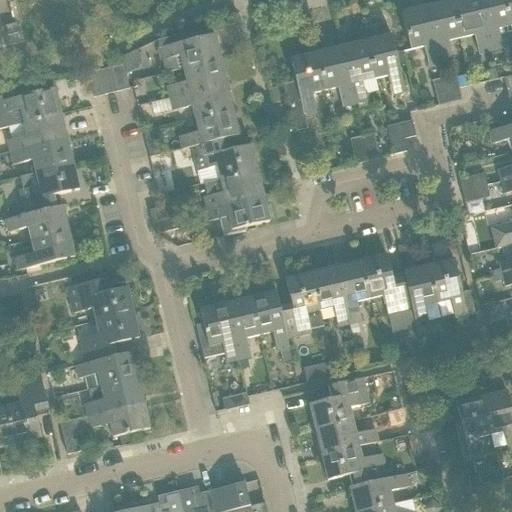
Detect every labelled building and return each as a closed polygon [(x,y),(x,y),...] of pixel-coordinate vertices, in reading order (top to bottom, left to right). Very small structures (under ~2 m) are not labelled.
[(477,0),(458,0),(451,2),(460,39),(473,36),(478,55),(490,52),(477,0)] [(504,0),(477,0),(490,52),(502,49),(499,35),(511,32),(511,27),(504,0)] [(451,2),(426,8),(440,64),(452,61),(447,42),(460,39),(451,2)] [(440,64),(426,8),(400,14),(409,51),(423,48),(428,67),(440,64)] [(15,24),(4,27),(7,36),(18,34),(15,24)] [(166,74),(183,70),(220,61),(214,36),(192,41),(191,34),(195,33),(195,32),(159,40),(161,48),(158,49),(160,61),(163,61),(166,74)] [(391,36),(365,42),(374,80),(387,76),(392,96),(404,93),(391,36)] [(365,42),(340,48),(353,105),(366,102),(361,83),(374,80),(365,42)] [(340,48),(315,54),(324,91),(337,88),(341,108),(353,105),(340,48)] [(135,52),(121,58),(123,64),(123,65),(125,74),(137,69),(140,63),(137,51),(135,52)] [(324,91),(315,54),(290,60),(296,88),(292,89),(287,84),(282,85),(293,132),(307,129),(304,117),(316,114),(311,94),(324,91)] [(166,87),(169,99),(226,86),(220,61),(183,70),(186,83),(166,87)] [(123,65),(111,68),(117,93),(129,90),(125,74),(123,65)] [(111,68),(99,71),(105,95),(117,93),(111,68)] [(494,69),(485,71),(487,81),(497,79),(494,69)] [(99,71),(87,74),(93,98),(105,95),(99,71)] [(468,75),(456,77),(459,87),(470,84),(468,75)] [(455,76),(443,79),(445,85),(449,103),(461,100),(455,76)] [(511,89),(511,76),(503,79),(506,91),(511,89)] [(443,79),(432,82),(433,88),(445,85),(443,79)] [(445,85),(433,88),(438,106),(449,103),(445,85)] [(192,107),(195,120),(232,111),(226,86),(169,99),(172,112),(192,107)] [(2,106),(0,106),(0,129),(23,124),(23,125),(60,116),(54,90),(1,103),(2,106)] [(181,150),(191,148),(220,141),(238,137),(232,111),(195,120),(198,133),(178,138),(181,150)] [(7,142),(9,154),(66,141),(60,116),(23,125),(26,138),(7,142)] [(385,127),(393,156),(407,152),(404,140),(415,137),(411,121),(385,127)] [(511,126),(488,132),(491,145),(506,142),(511,154),(511,153),(511,126)] [(157,145),(153,130),(143,132),(146,148),(157,145)] [(374,133),(349,136),(353,163),(377,160),(374,133)] [(32,162),(35,175),(72,166),(66,141),(9,154),(12,166),(32,162)] [(216,168),(219,181),(257,172),(250,147),(222,153),(220,141),(191,148),(197,173),(216,168)] [(159,156),(157,145),(146,148),(149,158),(159,156)] [(23,191),(19,192),(24,216),(53,210),(50,198),(52,197),(78,191),(72,166),(35,175),(19,178),(23,191)] [(511,167),(497,171),(500,183),(511,180),(511,167)] [(216,168),(197,173),(200,186),(219,181),(216,168)] [(207,198),(203,198),(206,211),(262,197),(257,172),(219,181),(204,185),(207,198)] [(483,174),(476,176),(478,188),(481,188),(486,187),(483,174)] [(511,193),(511,180),(500,183),(503,195),(511,193)] [(206,211),(209,223),(223,219),(227,237),(245,232),(244,228),(268,223),(262,197),(206,211)] [(174,206),(149,211),(152,223),(177,218),(174,206)] [(27,229),(30,242),(68,233),(62,208),(53,210),(24,216),(5,221),(8,234),(27,229)] [(152,223),(154,235),(179,230),(177,218),(152,223)] [(495,250),(511,246),(511,220),(509,221),(509,224),(490,228),(495,250)] [(68,233),(30,242),(34,255),(14,259),(17,272),(74,258),(68,233)] [(386,256),(360,263),(369,300),(382,297),(387,316),(411,311),(405,282),(393,285),(386,256)] [(500,270),(501,276),(511,272),(511,260),(498,263),(500,270)] [(454,261),(428,267),(440,319),(453,315),(455,321),(467,318),(454,261)] [(360,263),(335,269),(349,325),(357,323),(361,322),(356,303),(369,300),(360,263)] [(404,280),(405,282),(411,311),(416,330),(429,327),(428,322),(440,319),(428,267),(403,273),(404,280)] [(335,269),(310,275),(319,312),(332,309),(337,328),(348,325),(349,325),(335,269)] [(500,270),(491,271),(493,278),(501,276),(500,270)] [(511,272),(501,276),(502,281),(504,288),(511,285),(511,272)] [(292,309),(280,312),(286,340),(310,334),(309,330),(322,327),(319,312),(310,275),(285,281),(291,307),(292,309)] [(92,310),(95,323),(132,314),(126,288),(98,295),(95,283),(102,282),(102,280),(66,289),(72,315),(92,310)] [(275,293),(250,299),(259,336),(272,333),(276,352),(289,349),(286,340),(280,312),(275,293)] [(250,299),(225,305),(238,361),(239,361),(246,359),(250,358),(246,339),(259,336),(250,299)] [(238,361),(225,305),(199,311),(202,325),(195,326),(203,359),(224,354),(226,364),(238,361)] [(78,341),(84,365),(113,358),(110,346),(138,340),(132,314),(95,323),(98,336),(78,341)] [(357,324),(349,326),(351,334),(359,333),(357,324)] [(84,378),(87,391),(137,379),(131,354),(113,358),(84,365),(74,367),(77,380),(84,378)] [(246,359),(239,361),(241,370),(248,369),(246,359)] [(55,372),(47,374),(49,383),(58,381),(55,372)] [(19,405),(6,408),(15,446),(41,439),(34,411),(46,408),(48,415),(49,415),(40,379),(14,385),(19,405)] [(87,391),(90,404),(83,406),(86,418),(143,404),(137,379),(87,391)] [(308,405),(315,432),(352,423),(349,410),(368,405),(362,379),(327,388),(334,387),(337,398),(308,405)] [(511,415),(506,392),(481,398),(490,436),(503,433),(507,452),(511,451),(511,415)] [(224,412),(249,406),(246,394),(221,399),(224,412)] [(481,398),(455,405),(460,425),(454,426),(463,463),(482,458),(477,439),(490,436),(481,398)] [(143,404),(86,418),(59,424),(66,456),(83,452),(78,433),(109,426),(112,439),(149,430),(143,404)] [(0,449),(15,446),(6,408),(0,409),(0,449)] [(315,432),(321,457),(358,449),(377,444),(374,431),(355,436),(352,423),(315,432)] [(355,474),(358,487),(386,480),(380,457),(361,461),(358,449),(321,457),(326,481),(355,474)] [(477,475),(467,477),(469,487),(480,485),(477,475)] [(349,489),(354,511),(367,511),(392,506),(389,493),(409,489),(406,476),(386,480),(358,487),(349,489)] [(191,489),(176,493),(180,511),(229,511),(249,507),(243,484),(193,496),(191,489)] [(180,511),(176,493),(161,496),(163,503),(125,511),(180,511)]
